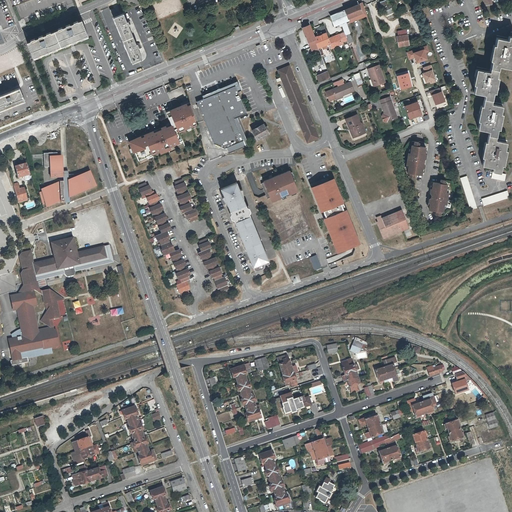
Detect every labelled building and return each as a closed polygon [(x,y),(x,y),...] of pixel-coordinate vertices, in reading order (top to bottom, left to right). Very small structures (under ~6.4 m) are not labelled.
[(387,16),(394,13),(388,0),(383,0),(379,2),(386,14),(387,16)] [(350,17),(362,12),(358,4),(345,10),(349,20),(351,19),(350,17)] [(344,32),(345,35),(350,33),(346,22),(349,20),(345,10),(330,16),(334,26),(342,26),(344,32)] [(132,65),(142,61),(138,52),(138,50),(139,49),(138,48),(140,48),(139,45),(136,47),(128,27),(130,27),(129,25),(130,25),(129,23),(127,24),(124,16),(114,20),(132,65)] [(87,37),(81,22),(26,45),(32,60),(58,49),(67,46),(87,37)] [(302,28),(311,49),(312,52),(314,51),(320,49),(316,37),(311,25),(302,28)] [(400,41),(399,41),(400,46),(410,44),(407,29),(399,31),(400,36),(400,41)] [(325,33),(316,37),(320,49),(328,45),(330,45),(330,46),(331,47),(341,43),(340,41),(347,39),(345,35),(344,32),(328,39),(325,33)] [(500,173),(502,166),(505,150),(506,142),(496,140),(498,129),(501,114),(503,106),(492,104),(494,93),(497,77),(499,66),(510,68),(511,61),(511,60),(511,32),(510,36),(508,36),(507,41),(495,39),(494,46),(491,62),(488,73),(478,71),(475,87),(473,94),(484,96),(482,107),(479,123),(477,130),(488,133),(486,144),(483,159),(482,166),(492,169),(491,176),(490,179),(504,182),(505,175),(500,173)] [(408,57),(409,59),(415,57),(417,62),(427,59),(425,52),(429,51),(427,46),(421,48),(422,50),(414,53),(413,50),(407,53),(408,57)] [(281,77),(282,80),(307,144),(320,139),(290,65),(278,70),(281,77)] [(368,69),(371,77),(372,76),(375,86),(385,82),(380,65),(368,69)] [(431,65),(424,67),(425,72),(423,73),(426,82),(435,79),(432,70),(431,65)] [(359,72),(353,74),(358,86),(363,84),(359,72)] [(317,75),(319,81),(326,79),(323,73),(317,75)] [(398,76),(399,81),(400,80),(402,88),(411,86),(408,73),(398,76)] [(235,85),(240,97),(243,96),(240,89),(237,81),(207,93),(208,96),(235,85)] [(341,95),(342,96),(354,91),(350,81),(344,84),(337,86),(332,89),(326,91),(329,100),(335,98),(335,97),(341,95)] [(208,96),(196,101),(198,106),(213,142),(225,147),(243,140),(234,118),(247,113),(240,97),(235,85),(208,96)] [(440,88),(430,91),(431,95),(433,95),(436,104),(445,101),(442,91),(441,91),(440,88)] [(0,113),(21,105),(21,106),(24,105),(18,89),(15,91),(16,92),(0,98),(0,113)] [(380,100),(385,113),(384,114),(383,116),(385,121),(386,122),(389,121),(398,117),(390,96),(380,100)] [(418,101),(412,103),(416,116),(422,114),(418,101)] [(412,103),(405,106),(410,118),(416,116),(412,103)] [(181,134),(198,127),(189,104),(167,113),(172,125),(128,143),(133,155),(135,154),(138,162),(185,143),(181,134)] [(351,127),(354,136),(365,132),(361,123),(360,124),(356,114),(345,118),(349,128),(351,127)] [(255,129),(251,131),(258,142),(264,139),(270,135),(264,124),(259,127),(258,125),(254,127),(255,129)] [(225,147),(228,155),(246,147),(243,140),(225,147)] [(424,168),(424,164),(423,162),(423,159),(425,158),(426,154),(424,154),(425,150),(425,147),(418,146),(419,143),(414,142),(413,145),(412,145),(411,149),(410,153),(408,153),(406,164),(409,165),(408,169),(407,172),(410,173),(409,176),(413,177),(414,173),(421,175),(422,172),(422,168),(424,168)] [(57,153),(43,153),(44,166),(49,167),(50,177),(63,177),(63,181),(59,181),(41,189),(42,192),(39,193),(43,205),(45,204),(46,207),(61,201),(60,202),(64,202),(64,200),(64,197),(66,197),(69,196),(69,198),(97,186),(90,170),(68,178),(68,171),(66,171),(63,172),(62,155),(57,155),(57,153)] [(18,178),(30,175),(26,164),(15,167),(18,178)] [(290,169),(264,179),(267,188),(264,189),(267,198),(271,197),(273,201),(281,197),(281,196),(289,193),(289,194),(299,190),(290,169)] [(467,175),(461,177),(471,209),(477,207),(467,175)] [(335,178),(311,187),(337,254),(361,244),(335,178)] [(182,179),(175,182),(176,186),(175,186),(179,196),(177,197),(180,203),(188,200),(190,199),(188,192),(186,193),(185,190),(186,189),(182,179)] [(446,204),(447,192),(445,192),(446,188),(446,184),(444,184),(445,180),(440,180),(440,183),(433,182),(432,185),(432,189),(430,189),(430,192),(431,194),(431,198),(429,199),(428,203),(430,203),(429,206),(429,210),(436,211),(435,214),(440,215),(440,211),(442,212),(443,208),(444,204),(446,204)] [(142,195),(146,194),(151,191),(149,185),(147,186),(146,182),(138,185),(142,195)] [(223,192),(224,196),(227,194),(230,201),(227,204),(233,213),(246,208),(244,197),(243,197),(240,189),(237,182),(224,187),(221,188),(223,192)] [(18,202),(27,200),(28,200),(24,188),(20,189),(18,183),(13,184),(18,202)] [(151,191),(146,194),(150,204),(158,201),(159,200),(156,193),(155,194),(153,190),(151,191)] [(496,194),(482,198),(484,205),(509,198),(509,197),(510,197),(508,190),(496,194)] [(185,212),(192,210),(188,200),(180,203),(181,206),(180,207),(183,213),(185,212)] [(158,201),(150,204),(151,207),(150,208),(152,214),(154,213),(162,210),(163,210),(161,203),(159,204),(158,201)] [(195,208),(192,210),(185,212),(188,219),(189,218),(191,221),(199,218),(195,208)] [(235,216),(235,217),(247,212),(247,211),(246,208),(233,213),(235,216)] [(162,210),(154,213),(158,224),(166,220),(167,220),(165,213),(163,214),(162,210)] [(376,218),(377,221),(378,223),(377,224),(383,239),(409,229),(402,211),(382,219),(381,216),(376,218)] [(254,266),(268,260),(252,219),(248,214),(235,219),(236,225),(238,228),(238,229),(239,232),(242,232),(243,235),(241,236),(244,243),(247,251),(249,250),(251,254),(248,255),(252,263),(253,262),(254,266)] [(166,220),(158,224),(162,233),(167,231),(171,229),(169,223),(168,224),(166,220)] [(167,231),(162,233),(156,236),(159,242),(160,241),(162,245),(170,242),(168,238),(169,238),(167,231)] [(20,274),(23,285),(26,284),(31,283),(35,282),(33,275),(35,275),(105,258),(105,257),(103,247),(76,253),(75,253),(73,248),(75,248),(72,238),(50,244),(52,253),(54,253),(55,258),(54,259),(32,264),(29,251),(21,254),(20,257),(23,271),(20,274)] [(199,245),(201,252),(208,249),(211,248),(207,238),(199,241),(200,245),(199,245)] [(170,242),(162,245),(163,249),(162,249),(164,256),(171,253),(175,251),(173,245),(171,246),(170,242)] [(175,251),(171,253),(174,263),(182,260),(181,256),(182,256),(180,249),(175,251)] [(204,262),(212,259),(208,249),(201,252),(199,253),(201,259),(203,259),(204,262)] [(309,257),(314,270),(321,267),(316,254),(309,257)] [(210,271),(217,268),(216,265),(217,264),(215,258),(212,259),(204,262),(207,268),(208,268),(210,271)] [(182,260),(174,263),(178,273),(186,270),(185,266),(186,266),(184,259),(182,260)] [(254,268),(255,272),(262,269),(263,268),(264,267),(265,266),(265,265),(270,264),(268,260),(254,266),(254,268)] [(214,277),(215,280),(223,277),(219,267),(217,268),(210,271),(212,278),(214,277)] [(186,270),(178,273),(177,273),(180,280),(181,279),(182,283),(187,281),(188,281),(190,280),(189,276),(190,276),(188,269),(186,270)] [(224,276),(223,277),(215,280),(219,289),(220,289),(221,292),(229,289),(224,276)] [(187,281),(182,283),(178,285),(182,297),(190,294),(189,290),(190,290),(187,281)] [(17,294),(33,291),(31,283),(26,284),(23,285),(20,285),(19,285),(17,294)] [(44,304),(54,301),(61,300),(47,290),(40,292),(42,304),(44,304)] [(42,347),(43,349),(56,346),(53,330),(52,330),(49,319),(57,318),(54,302),(54,301),(44,304),(45,312),(40,322),(50,327),(37,330),(32,306),(36,305),(33,291),(17,294),(10,296),(13,310),(16,309),(20,329),(18,330),(15,331),(14,332),(12,334),(11,335),(13,338),(8,339),(12,360),(19,359),(18,352),(21,351),(22,358),(26,357),(33,356),(32,351),(32,349),(42,347)] [(78,303),(72,305),(75,311),(80,309),(78,303)] [(123,307),(111,310),(113,316),(124,313),(123,307)] [(365,341),(355,337),(352,345),(362,349),(365,341)] [(328,354),(339,352),(337,343),(327,345),(328,354)] [(19,359),(12,360),(9,360),(10,365),(27,362),(26,357),(22,358),(21,351),(18,352),(19,359)] [(294,373),(296,373),(294,367),(291,368),(287,355),(277,358),(283,377),(285,383),(289,382),(292,388),(297,386),(295,380),(296,380),(294,373)] [(379,369),(379,367),(374,369),(379,383),(384,382),(383,380),(392,378),(392,379),(393,381),(397,380),(396,376),(394,370),(392,363),(396,362),(394,357),(386,360),(388,366),(379,369)] [(268,369),(265,358),(260,360),(264,370),(268,369)] [(347,360),(348,363),(344,364),(343,362),(341,362),(343,368),(342,368),(344,375),(342,376),(344,382),(347,381),(351,393),(353,392),(352,389),(356,388),(355,385),(359,383),(357,378),(355,372),(351,359),(347,360)] [(255,361),(259,372),(264,370),(260,360),(255,361)] [(231,370),(233,378),(235,377),(238,386),(236,386),(238,392),(240,391),(241,394),(240,395),(241,397),(242,397),(243,399),(241,400),(243,406),(245,405),(247,413),(246,414),(248,422),(261,418),(258,410),(256,410),(254,402),(255,402),(253,396),(252,396),(251,394),(252,394),(251,391),(250,391),(249,388),(251,388),(249,382),(247,383),(244,374),(246,374),(245,370),(248,369),(246,365),(231,370)] [(428,370),(430,376),(439,373),(437,367),(428,370)] [(463,371),(455,374),(459,384),(471,379),(463,371)] [(219,386),(216,377),(209,379),(212,388),(219,386)] [(282,408),(284,414),(286,414),(286,415),(296,411),(296,410),(303,407),(310,405),(310,404),(308,397),(303,399),(303,397),(293,400),(290,394),(280,397),(283,404),(282,404),(283,408),(282,408)] [(407,401),(408,405),(410,412),(413,411),(415,418),(420,417),(420,415),(428,412),(429,414),(433,412),(431,405),(435,404),(433,397),(424,400),(425,401),(416,404),(415,399),(407,401)] [(135,448),(137,447),(139,456),(138,456),(141,465),(154,461),(151,452),(149,452),(146,444),(148,443),(146,438),(144,438),(143,436),(144,435),(143,432),(142,432),(141,430),(143,429),(141,424),(139,424),(136,415),(138,415),(135,405),(128,408),(122,410),(119,411),(121,415),(123,414),(125,419),(127,419),(130,427),(128,428),(130,434),(132,433),(133,435),(132,436),(133,439),(134,439),(135,441),(133,442),(135,448)] [(393,415),(394,419),(401,417),(400,415),(404,413),(402,409),(399,410),(396,411),(397,414),(393,415)] [(151,415),(154,422),(161,419),(159,412),(151,415)] [(487,421),(495,419),(493,412),(485,415),(487,421)] [(35,419),(38,427),(45,424),(43,416),(35,419)] [(379,420),(378,416),(366,420),(365,418),(358,420),(361,426),(366,424),(369,432),(365,434),(367,439),(369,438),(383,433),(382,429),(381,429),(378,420),(379,420)] [(447,429),(450,437),(448,437),(450,442),(464,437),(462,433),(461,433),(458,425),(460,424),(458,420),(444,425),(445,429),(447,429)] [(497,426),(495,420),(487,422),(489,428),(497,426)] [(313,448),(315,456),(314,456),(315,461),(330,456),(328,452),(327,452),(324,444),(326,443),(324,439),(323,439),(323,437),(322,437),(319,429),(315,430),(318,438),(317,438),(318,441),(310,443),(311,448),(313,448)] [(76,441),(80,450),(81,454),(73,456),(74,461),(95,454),(94,449),(92,450),(89,441),(91,441),(89,437),(91,436),(89,430),(85,431),(87,437),(76,441)] [(414,440),(417,448),(415,449),(416,453),(431,448),(429,444),(428,444),(425,436),(426,436),(425,431),(410,436),(412,441),(414,440)] [(362,453),(387,443),(400,437),(398,434),(388,438),(361,450),(362,453)] [(285,449),(300,444),(297,435),(282,440),(285,449)] [(359,445),(361,450),(388,438),(387,435),(373,441),(373,440),(359,445)] [(383,450),(383,448),(378,450),(383,464),(387,463),(387,461),(395,458),(396,460),(400,458),(396,444),(391,446),(391,447),(383,450)] [(273,490),(276,498),(274,499),(277,507),(290,503),(287,494),(285,495),(282,487),(284,486),(282,481),(280,481),(279,479),(280,478),(279,475),(278,476),(278,473),(279,473),(277,467),(276,467),(273,459),(274,458),(272,450),(259,455),(262,463),(263,462),(266,471),(265,471),(267,477),(268,476),(269,479),(268,479),(269,482),(270,482),(271,485),(270,485),(271,491),(273,490)] [(107,451),(108,460),(116,460),(115,451),(107,451)] [(247,468),(242,457),(234,459),(238,471),(247,468)] [(85,465),(78,468),(80,473),(72,475),(75,485),(83,483),(83,484),(90,482),(90,481),(108,475),(104,466),(86,471),(85,465)] [(132,466),(122,470),(125,479),(135,475),(132,466)] [(64,475),(73,472),(71,467),(62,470),(64,475)] [(174,493),(186,489),(183,478),(171,482),(174,493)] [(252,478),(242,481),(243,487),(254,484),(252,478)] [(315,498),(319,500),(324,503),(325,502),(326,503),(328,498),(329,499),(331,493),(330,492),(334,485),(329,483),(330,480),(326,478),(321,487),(319,486),(316,492),(314,496),(316,497),(315,498)] [(169,511),(171,510),(169,504),(167,505),(164,496),(166,495),(163,487),(150,491),(153,500),(155,499),(158,508),(156,509),(157,511),(169,511)] [(129,492),(125,494),(130,504),(134,502),(129,492)] [(122,508),(126,507),(122,496),(118,497),(122,508)] [(115,511),(111,511),(108,502),(103,504),(104,508),(96,511),(95,509),(91,511),(115,511)] [(269,509),(267,503),(259,505),(261,511),(266,511),(266,510),(269,509)]
